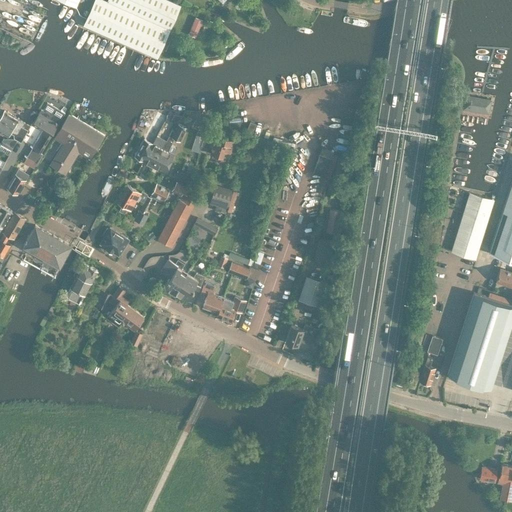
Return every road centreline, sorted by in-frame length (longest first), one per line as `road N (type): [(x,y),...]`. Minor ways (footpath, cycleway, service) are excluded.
road 1 (motorway): [(410,0),(328,511)]
road 2 (motorway): [(355,511),(434,0)]
road 3 (unclassified): [(248,343),(327,376),(511,425)]
road 4 (unclassified): [(231,335),(163,303),(0,194)]
road 5 (unclassified): [(248,343),(327,108)]
